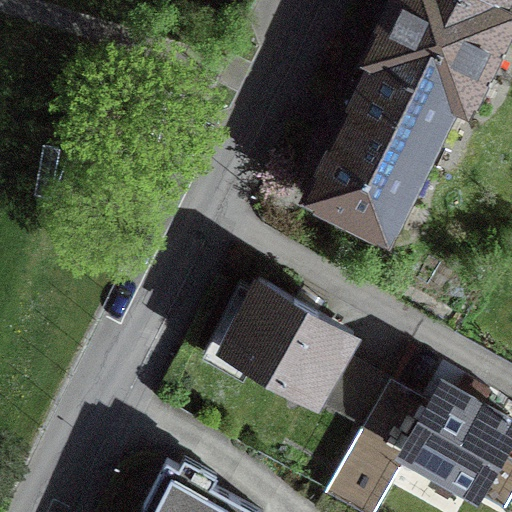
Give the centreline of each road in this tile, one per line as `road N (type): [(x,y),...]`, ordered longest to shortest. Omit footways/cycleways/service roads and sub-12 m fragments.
road 1 (residential): [(511,378),(202,204)]
road 2 (residential): [(202,204),(48,511)]
road 3 (residential): [(307,0),(202,204)]
